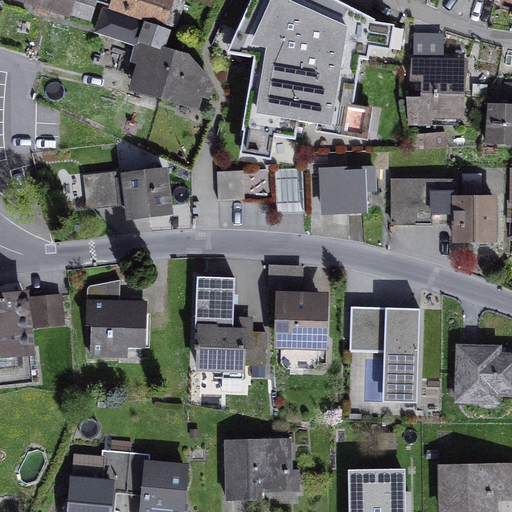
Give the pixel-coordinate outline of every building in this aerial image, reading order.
[(92,20),(98,2),(98,0),(23,0),(41,6),(51,9),(67,14),(68,12),(92,20)] [(98,0),(98,2),(175,28),(184,1),(181,0),(98,0)] [(192,0),(211,8),(214,0),(192,0)] [(304,14),(309,0),(251,0),(238,31),(257,40),(254,58),(242,132),(244,132),(275,137),(296,140),(299,122),(317,125),(349,131),(353,106),(361,60),(368,61),(371,48),(375,23),(375,21),(333,0),(320,0),(312,18),(304,14)] [(309,0),(304,14),(312,18),(320,0),(309,0)] [(39,12),(49,15),(51,9),(41,6),(39,12)] [(137,64),(130,88),(162,97),(176,52),(163,49),(169,33),(104,11),(96,33),(137,47),(132,63),(137,64)] [(371,48),(390,51),(394,27),(375,23),(371,48)] [(228,54),(254,58),(257,40),(238,31),(228,54)] [(203,75),(188,56),(176,52),(162,97),(198,108),(201,96),(208,98),(211,87),(207,76),(203,75)] [(422,94),(461,95),(462,60),(412,60),(411,81),(422,82),(422,94)] [(486,142),(511,144),(511,85),(503,85),(503,102),(510,102),(509,107),(488,107),(486,142)] [(442,117),(459,117),(461,95),(422,94),(422,98),(408,99),(410,124),(443,125),(442,117)] [(316,133),(368,141),(373,109),(353,106),(349,131),(317,125),(316,133)] [(443,125),(459,125),(459,117),(442,117),(443,125)] [(240,156),(271,161),(275,137),(244,132),(240,156)] [(447,148),(447,135),(413,137),(414,150),(447,148)] [(374,170),(322,172),(324,213),(364,211),(364,191),(375,191),(374,170)] [(121,198),(119,180),(125,180),(125,176),(124,171),(87,176),(91,210),(122,206),(121,198)] [(169,211),(164,171),(125,176),(125,180),(119,180),(121,198),(127,197),(130,216),(169,211)] [(217,173),(218,201),(244,200),(245,200),(244,172),(217,173)] [(481,194),(480,176),(463,176),(463,194),(481,194)] [(456,181),(392,181),(392,224),(415,224),(415,214),(455,214),(455,224),(455,241),(474,240),(479,246),(484,247),(494,240),(494,199),(456,199),(456,181)] [(415,224),(455,224),(455,214),(415,214),(415,224)] [(269,291),(301,292),(302,267),(270,266),(269,291)] [(232,333),(234,279),(197,278),(195,330),(199,330),(198,346),(195,346),(195,350),(198,351),(197,368),(223,369),(223,379),(243,380),(243,366),(265,367),(266,334),(252,334),(252,329),(244,329),(244,333),(232,333)] [(119,348),(143,348),(145,305),(119,304),(117,282),(91,286),(87,291),(86,326),(92,326),(91,356),(119,357),(119,348)] [(313,371),(318,365),(321,302),(301,301),(301,294),(289,294),(288,301),(283,301),(281,364),(286,370),(313,371)] [(35,327),(63,325),(61,296),(32,299),(35,327)] [(28,311),(27,303),(24,297),(2,299),(0,299),(0,385),(32,383),(25,315),(28,311)] [(417,399),(420,310),(351,308),(350,343),(389,344),(389,353),(388,398),(417,399)] [(350,352),(389,353),(389,344),(350,343),(350,352)] [(511,356),(497,356),(498,349),(459,348),(457,401),(479,401),(479,393),(496,394),(511,394),(511,356)] [(479,401),(496,402),(496,394),(479,393),(479,401)] [(225,442),(227,500),(261,499),(260,488),(283,487),(282,475),(288,475),(288,474),(288,441),(225,442)] [(108,511),(111,486),(127,487),(130,455),(131,444),(113,442),(112,453),(104,452),(103,458),(75,456),(70,511),(108,511)] [(148,464),(148,457),(130,455),(127,487),(145,489),(144,496),(142,511),(180,511),(185,467),(148,464)] [(493,511),(493,497),(511,496),(511,468),(442,470),(443,511),(493,511)] [(351,473),(351,511),(402,511),(403,504),(410,504),(410,493),(403,493),(402,472),(351,473)] [(283,493),(299,492),(299,473),(288,474),(288,475),(282,475),(283,487),(283,493)] [(108,511),(114,511),(116,494),(144,496),(145,489),(127,487),(111,486),(108,511)]
